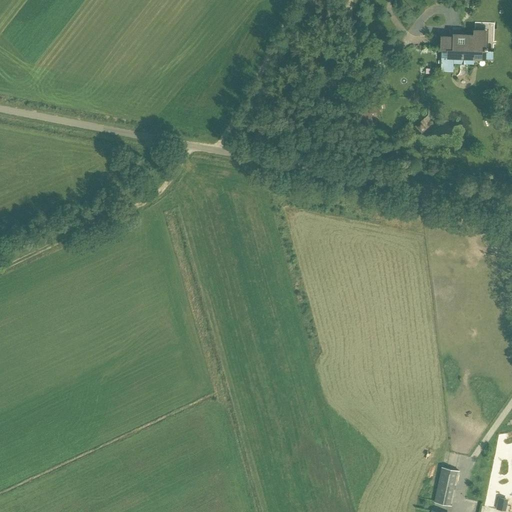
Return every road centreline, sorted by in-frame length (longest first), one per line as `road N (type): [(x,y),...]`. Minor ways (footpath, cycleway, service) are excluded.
road 1 (unclassified): [(511,205),(0,108)]
road 2 (track): [(193,145),(146,202),(0,269)]
road 3 (track): [(220,150),(296,0)]
